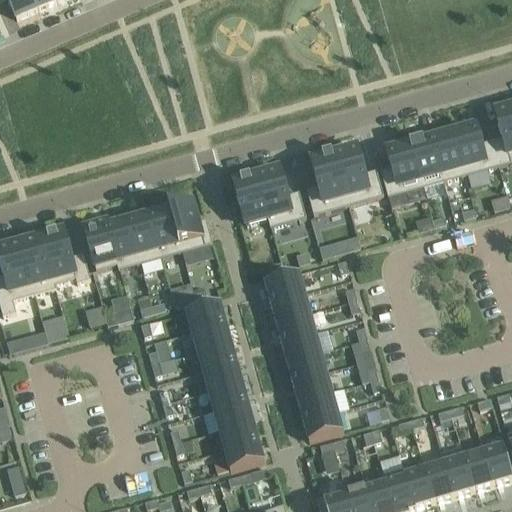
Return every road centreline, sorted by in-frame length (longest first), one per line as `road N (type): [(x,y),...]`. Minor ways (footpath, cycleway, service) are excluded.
road 1 (residential): [(511,73),(0,214)]
road 2 (residential): [(138,0),(0,58)]
